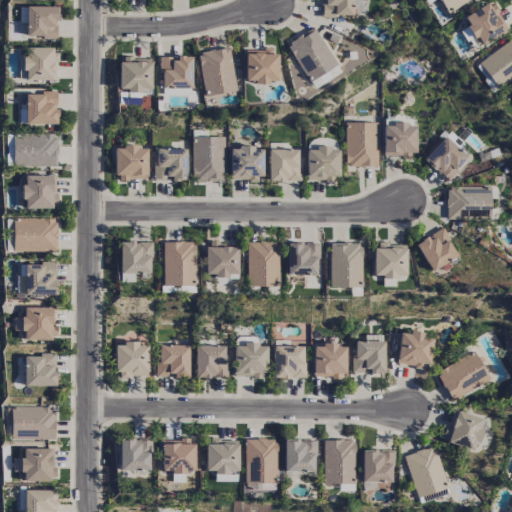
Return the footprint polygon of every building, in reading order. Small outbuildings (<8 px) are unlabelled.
[(351,17),(351,0),(319,0),(319,16),(351,17)] [(437,0),(446,13),(467,0),(437,0)] [(461,18),(477,46),(507,29),(491,1),(461,18)] [(25,37),(57,38),(57,6),(25,6),(25,37)] [(286,42),(305,81),(335,66),(315,27),(286,42)] [(497,89),(511,78),(511,36),(478,62),(497,89)] [(51,47),(23,48),(23,80),(56,80),(55,54),(52,54),(51,47)] [(234,92),(230,48),(197,51),(202,95),(234,92)] [(244,49),(244,82),(276,82),(275,49),(244,49)] [(159,88),(191,88),(191,56),(159,56),(159,88)] [(150,58),(118,58),(118,91),(150,92),(150,58)] [(25,124),(56,124),(56,92),(25,93),(25,124)] [(376,166),(377,122),(343,122),(343,166),(376,166)] [(415,156),(414,124),(391,124),(391,126),(382,126),(382,156),(415,156)] [(56,166),(56,134),(13,133),(12,166),(56,166)] [(422,159),(445,181),(468,157),(445,135),(422,159)] [(191,181),(223,181),(223,136),(190,137),(191,181)] [(114,179),(145,180),(146,147),(114,146),(114,179)] [(305,181),(337,181),(336,150),(330,150),(330,146),(314,146),(314,149),(305,149),(305,181)] [(261,147),(228,147),(228,180),(260,181),(261,147)] [(186,149),(154,148),(153,179),(184,180),(186,149)] [(266,181),(297,182),(298,150),(267,149),(266,181)] [(55,175),(22,175),(22,207),(55,208),(55,175)] [(489,219),(489,187),(445,186),(445,218),(489,219)] [(11,251),(55,252),(56,219),(12,218),(11,251)] [(456,256),(441,228),(414,243),(429,271),(456,256)] [(149,273),(149,243),(132,242),(132,241),(118,241),(118,273),(149,273)] [(194,286),(193,241),(160,242),(161,286),(194,286)] [(244,242),(245,287),(278,286),(277,241),(244,242)] [(317,242),(284,243),(285,275),(317,275),(317,242)] [(203,276),(225,277),(225,273),(236,273),(236,243),(208,243),(208,247),(203,247),(203,276)] [(361,288),(361,243),(328,243),(328,287),(361,288)] [(372,276),(404,277),(405,244),(372,244),(372,276)] [(54,308),(23,307),(23,318),(11,317),(11,330),(23,330),(23,339),(53,339),(54,308)] [(431,335),(399,332),(395,365),(427,368),(431,335)] [(351,373),(383,373),(383,341),(352,341),(351,373)] [(265,346),(256,346),(256,342),(242,342),(242,346),(233,346),(233,377),(264,377),(265,346)] [(114,343),(115,377),(146,376),(146,343),(114,343)] [(344,347),(336,346),(336,344),(312,344),(312,377),(344,378),(344,347)] [(188,345),(156,345),(156,377),(187,377),(188,345)] [(194,378),(226,377),(225,345),(193,345),(194,378)] [(272,379),(304,378),(303,346),(271,347),(272,379)] [(489,379),(472,350),(434,373),(451,401),(489,379)] [(55,355),(23,354),(23,386),(54,386),(55,355)] [(7,407),(7,440),(54,440),(54,407),(7,407)] [(442,440),(474,450),(484,420),(452,410),(442,440)] [(117,470),(149,470),(149,438),(118,438),(117,470)] [(192,473),(192,440),(160,439),(159,472),(192,473)] [(236,439),(204,440),(205,473),(236,473),(236,439)] [(242,483),(275,483),(276,440),(243,439),(242,483)] [(313,440),(282,440),(282,471),(313,471),(313,440)] [(321,440),(320,484),(353,484),(354,440),(321,440)] [(402,455),(415,498),(447,488),(434,446),(402,455)] [(392,451),(360,450),(360,482),(391,482),(392,451)] [(54,511),(54,489),(23,490),(23,511),(54,511)]
